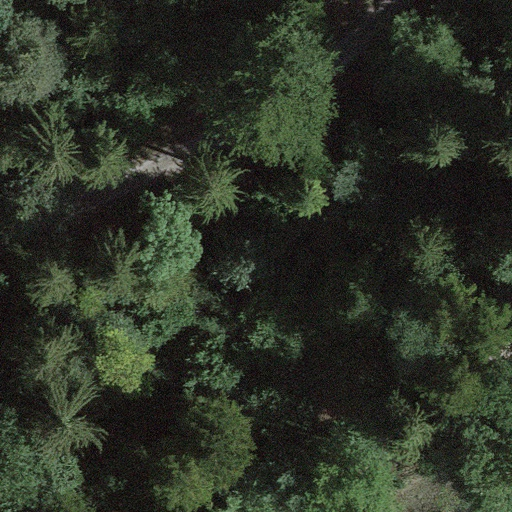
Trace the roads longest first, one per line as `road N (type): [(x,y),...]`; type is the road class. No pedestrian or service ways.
road 1 (unknown): [(511,196),(125,511)]
road 2 (track): [(396,0),(262,103),(0,232)]
